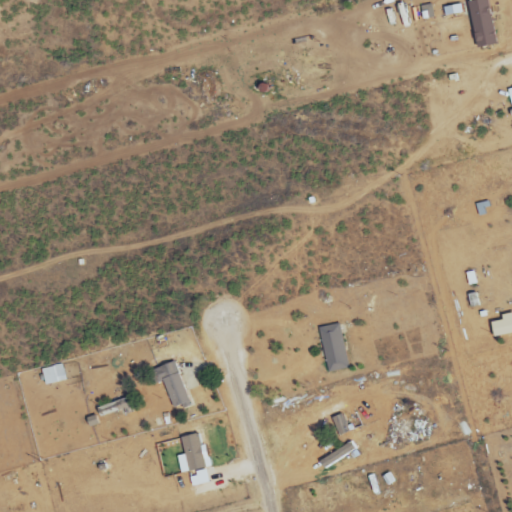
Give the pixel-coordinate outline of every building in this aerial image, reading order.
[(476,49),(496,44),(486,0),(478,0),(465,3),(476,49)] [(489,323),(492,338),(511,334),(511,313),(500,316),(501,321),(489,323)] [(348,369),(338,324),(318,329),(328,373),(348,369)] [(173,363),(150,373),(155,385),(161,382),(173,409),(190,401),(173,363)] [(66,381),(62,364),(41,370),(45,386),(66,381)] [(206,468),(198,434),(180,439),(188,472),(206,468)] [(347,456),(350,461),(360,455),(352,442),(318,462),(323,471),(347,456)]
